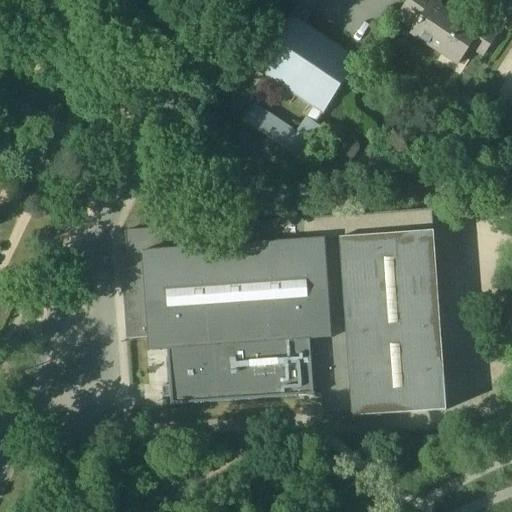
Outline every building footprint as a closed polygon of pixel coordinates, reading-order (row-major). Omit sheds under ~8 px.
[(410,0),(398,19),(413,30),(431,3),(434,5),(436,0),(410,0)] [(434,5),(431,3),(413,30),(411,34),(458,66),(470,48),(479,35),(478,34),(434,5)] [(359,61),(305,25),(311,15),(298,7),(265,57),(264,56),(255,70),(322,115),(359,61)] [(498,37),(483,27),(478,34),(479,35),(470,48),(484,57),(498,37)] [(306,120),(297,134),(255,106),(245,122),(302,161),(306,156),(305,156),(322,130),(314,125),(321,115),(322,115),(314,109),(307,121),(306,120)] [(346,135),(337,137),(331,146),(333,155),(342,160),(351,158),(357,150),(355,141),(346,135)] [(325,241),(434,234),(432,211),(124,233),(126,255),(142,254),(325,241)] [(434,234),(325,241),(332,339),(312,340),(315,396),(320,396),(321,414),(352,412),(353,419),(446,412),(434,234)] [(325,241),(142,254),(148,339),(149,352),(168,350),(312,340),(332,339),(325,241)] [(126,255),(121,255),(127,340),(148,339),(142,254),(126,255)] [(312,340),(168,350),(172,406),(315,396),(312,340)]
